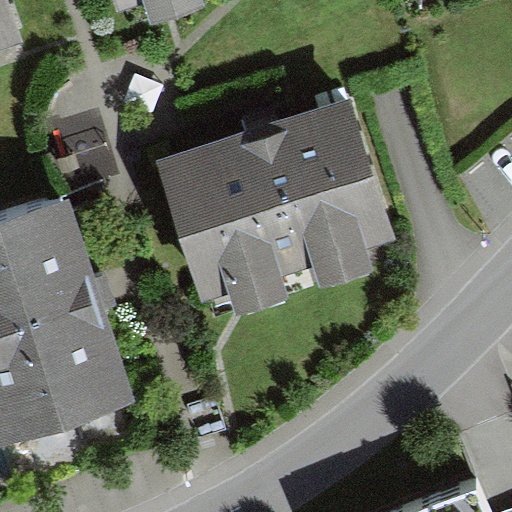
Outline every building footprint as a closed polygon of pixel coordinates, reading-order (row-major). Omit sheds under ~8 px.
[(6,0),(0,0),(0,60),(25,52),(6,0)] [(112,0),(117,13),(142,5),(148,25),(206,6),(203,0),(112,0)] [(348,101),(157,164),(203,301),(229,293),(237,316),(287,300),(280,278),(312,267),(319,288),(371,270),(363,246),(393,236),(348,101)] [(0,440),(138,395),(69,192),(0,216),(0,440)] [(495,511),(473,457),(338,511),(495,511)]
